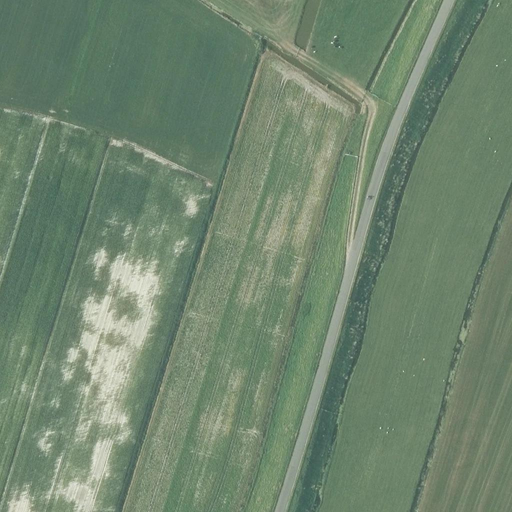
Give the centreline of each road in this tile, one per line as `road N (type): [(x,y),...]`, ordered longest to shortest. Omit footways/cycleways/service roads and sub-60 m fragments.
road 1 (unclassified): [(277,511),(386,150),(449,0)]
road 2 (track): [(286,46),(368,100),(350,269)]
